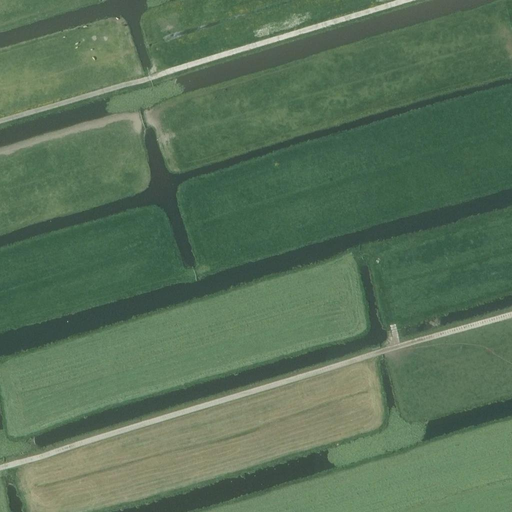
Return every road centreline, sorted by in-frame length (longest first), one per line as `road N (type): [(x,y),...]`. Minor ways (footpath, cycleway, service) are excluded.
road 1 (track): [(0,468),(511,314)]
road 2 (track): [(0,120),(403,0)]
